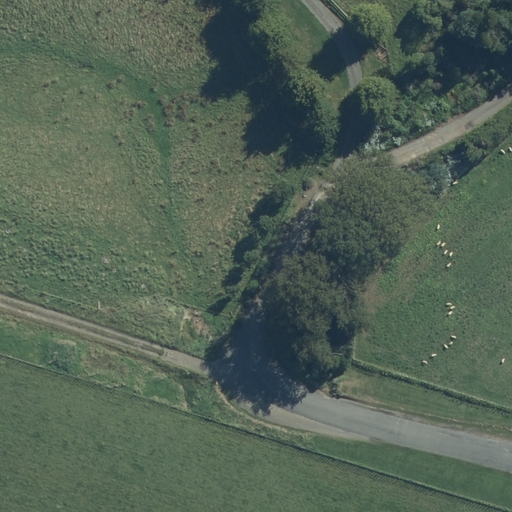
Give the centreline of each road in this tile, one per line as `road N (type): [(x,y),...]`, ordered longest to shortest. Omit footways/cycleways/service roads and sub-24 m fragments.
road 1 (track): [(262,391),(0,308)]
road 2 (residential): [(511,458),(262,391)]
